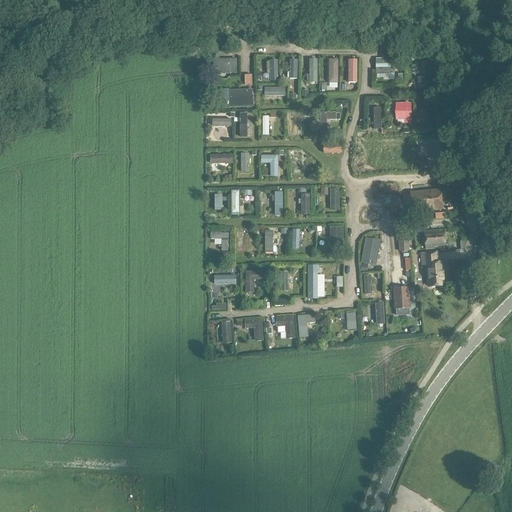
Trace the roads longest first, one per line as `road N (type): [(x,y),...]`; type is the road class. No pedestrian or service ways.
road 1 (track): [(453,47),(420,22),(312,19),(132,31),(71,55),(0,109)]
road 2 (track): [(483,330),(466,198),(468,118),(453,47)]
road 3 (tertiary): [(377,511),(409,430),(511,302)]
road 4 (track): [(381,214),(420,224),(511,211)]
